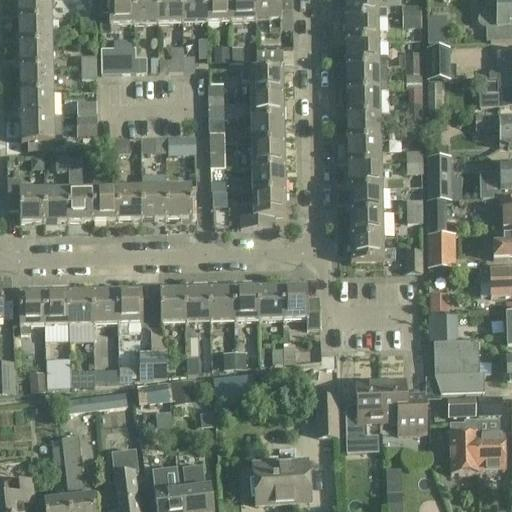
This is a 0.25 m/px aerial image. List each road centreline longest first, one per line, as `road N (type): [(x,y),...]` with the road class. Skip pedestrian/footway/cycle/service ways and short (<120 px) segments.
road 1 (residential): [(0,261),(316,252)]
road 2 (residential): [(316,252),(317,0)]
road 3 (residential): [(316,252),(331,318),(410,316)]
